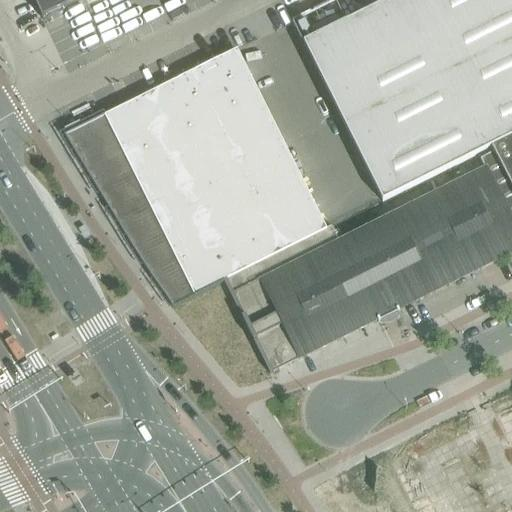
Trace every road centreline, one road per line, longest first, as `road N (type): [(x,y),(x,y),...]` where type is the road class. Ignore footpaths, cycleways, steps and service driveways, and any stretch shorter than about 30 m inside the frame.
road 1 (primary): [(266,511),(162,383),(103,341)]
road 2 (unknown): [(258,0),(346,196)]
road 3 (primary): [(103,341),(0,172)]
road 4 (unclassified): [(337,415),(511,335)]
